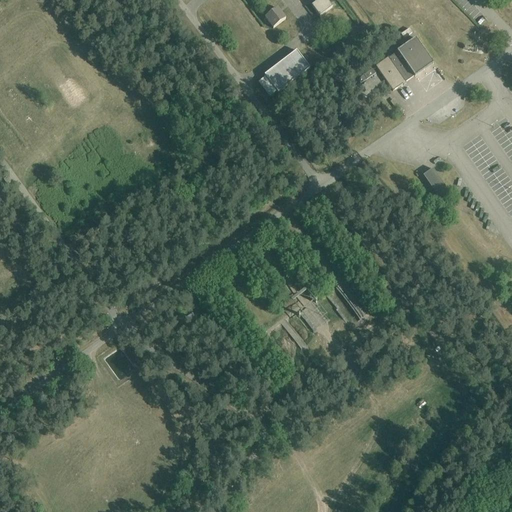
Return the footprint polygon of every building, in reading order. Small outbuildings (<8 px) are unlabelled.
[(332,8),(326,0),(320,0),(312,7),(320,17),(332,8)] [(286,19),(278,8),(265,18),(273,29),(286,19)] [(401,35),(404,39),(412,33),(409,29),(401,35)] [(324,50),(328,48),(321,38),(317,41),(324,50)] [(393,91),(405,82),(414,76),(414,77),(433,64),(416,39),(397,52),(398,53),(376,67),(393,91)] [(310,69),(297,51),(264,75),(278,93),(310,69)] [(376,74),(373,69),(364,75),(367,80),(376,74)] [(366,80),(363,76),(355,82),(358,86),(366,80)] [(358,91),(352,82),(348,86),(353,94),(358,91)] [(433,170),(423,176),(435,194),(445,187),(433,170)] [(191,324),(199,318),(195,314),(187,320),(191,324)]
